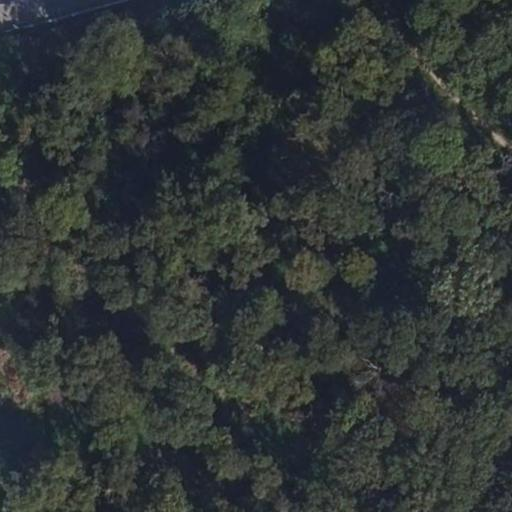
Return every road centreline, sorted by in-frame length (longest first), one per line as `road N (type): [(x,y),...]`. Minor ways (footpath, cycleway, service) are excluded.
road 1 (track): [(163,511),(144,399),(211,205),(298,40),(356,0)]
road 2 (track): [(511,147),(365,0)]
